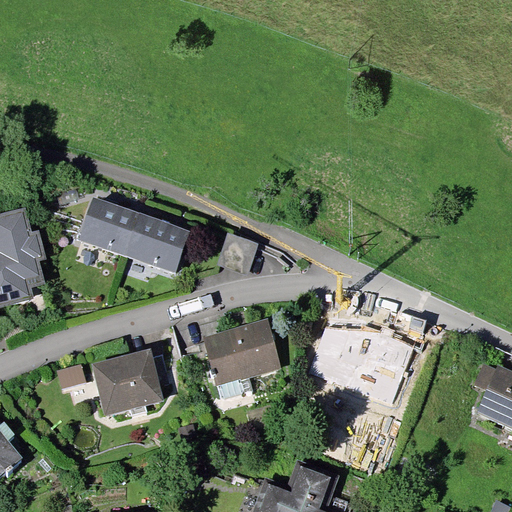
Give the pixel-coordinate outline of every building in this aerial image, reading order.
[(142,221),(98,203),(82,244),(128,260),(142,221)] [(0,312),(36,304),(33,292),(47,289),(30,215),(0,222),(0,312)] [(193,239),(142,221),(128,260),(179,279),(193,239)] [(272,328),(207,344),(218,390),(283,374),(272,328)] [(419,355),(367,334),(348,381),(400,402),(419,355)] [(154,356),(98,370),(110,419),(167,405),(154,356)] [(82,370),(58,376),(65,408),(89,402),(82,370)] [(511,377),(503,374),(483,420),(511,432),(511,377)] [(0,434),(0,487),(26,466),(0,434)] [(291,490),(268,482),(256,511),(340,511),(333,509),(342,485),(299,468),(291,490)]
